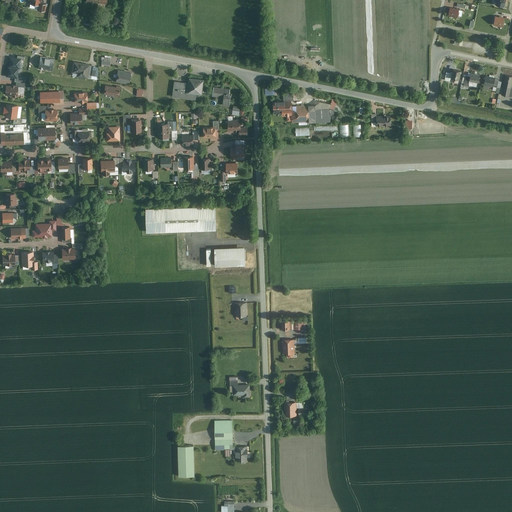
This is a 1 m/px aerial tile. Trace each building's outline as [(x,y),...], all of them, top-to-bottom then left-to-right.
[(47,5),(39,4),(39,6),(38,11),(45,12),(47,5)] [(450,8),(448,15),(458,17),(459,9),(450,8)] [(504,18),(494,16),(492,25),(503,27),(504,18)] [(21,58),(10,57),(8,67),(19,69),(20,69),(21,58)] [(54,60),(41,57),(39,69),(52,71),(54,60)] [(91,65),(74,62),(72,73),(78,74),(77,77),(88,79),(91,65)] [(458,83),(460,71),(453,69),(453,72),(448,71),(449,67),(445,66),(444,72),(446,73),(444,80),(458,83)] [(18,79),(19,69),(8,67),(7,67),(6,77),(18,79)] [(131,73),(118,71),(116,82),(129,85),(131,73)] [(480,74),(469,73),(469,76),(465,76),(463,86),(469,87),(470,81),(478,82),(480,74)] [(511,76),(505,75),(501,95),(510,96),(511,85),(511,76)] [(486,76),(483,88),(496,91),(499,79),(486,76)] [(202,93),(203,79),(188,77),(188,82),(174,80),(172,96),(195,99),(196,93),(202,93)] [(18,87),(6,86),(5,96),(17,98),(18,87)] [(116,88),(106,86),(104,94),(119,97),(121,87),(116,86),(116,88)] [(230,88),(214,86),(212,95),(223,97),(222,104),(228,105),(230,88)] [(284,88),(283,100),(291,100),(292,100),(292,90),(284,88)] [(59,92),(40,92),(40,104),(60,103),(59,92)] [(87,93),(75,93),(75,102),(87,102),(87,93)] [(274,102),(274,112),(283,112),(283,116),(292,115),(291,101),(274,102)] [(334,103),(292,105),(293,124),(331,122),(331,115),(335,113),(334,103)] [(16,118),(18,106),(5,104),(4,116),(14,117),(16,118)] [(57,110),(46,110),(46,121),(57,121),(57,110)] [(79,114),(71,114),(71,125),(82,124),(82,114),(79,114)] [(391,115),(376,115),(377,125),(391,124),(391,115)] [(241,119),(228,119),(228,130),(241,129),(241,119)] [(142,133),(142,120),(131,121),(131,122),(131,133),(142,133)] [(158,124),(158,130),(171,130),(172,130),(174,130),(174,121),(168,121),(168,123),(158,124)] [(341,137),(349,136),(349,124),(340,124),(341,137)] [(354,124),(354,136),(362,136),(362,124),(354,124)] [(215,126),(203,126),(203,137),(215,137),(215,126)] [(119,141),(119,127),(109,128),(109,134),(107,134),(107,141),(119,141)] [(296,128),(297,136),(310,135),(310,127),(296,128)] [(47,141),(46,128),(38,129),(38,141),(47,141)] [(55,128),(46,128),(47,141),(55,141),(55,128)] [(89,132),(79,133),(79,143),(90,143),(89,132)] [(13,146),(13,134),(5,134),(5,146),(13,146)] [(21,134),(13,134),(13,146),(22,146),(21,134)] [(193,134),(182,134),(182,145),(193,144),(193,139),(193,134)] [(235,146),(231,146),(231,158),(237,158),(237,156),(244,156),(244,143),(235,143),(235,146)] [(193,168),(193,156),(183,156),(183,169),(193,168)] [(171,157),(160,157),(160,166),(171,166),(171,157)] [(209,163),(209,157),(200,157),(201,169),(209,169),(209,163)] [(152,169),(152,158),(143,158),(143,170),(152,169)] [(29,159),(18,159),(19,169),(29,169),(29,159)] [(68,159),(58,159),(58,168),(68,168),(68,164),(68,159)] [(92,168),(91,159),(83,159),(83,168),(92,168)] [(113,160),(100,160),(100,171),(101,171),(102,174),(109,174),(109,171),(114,171),(113,160)] [(134,160),(122,161),(123,172),(134,171),(134,160)] [(11,161),(0,161),(0,171),(11,171),(11,165),(11,161)] [(238,162),(226,162),(226,172),(238,172),(238,162)] [(16,194),(5,195),(6,205),(16,204),(16,194)] [(146,209),(147,233),(216,230),(215,206),(146,209)] [(2,213),(2,222),(12,222),(12,213),(2,213)] [(56,229),(56,220),(49,220),(49,223),(36,224),(36,230),(32,230),(33,238),(53,237),(52,229),(56,229)] [(20,229),(11,229),(11,238),(21,238),(21,232),(27,232),(27,227),(20,227),(20,229)] [(70,227),(61,228),(61,238),(62,238),(62,243),(71,242),(70,227)] [(72,249),(62,249),(62,259),(75,258),(75,248),(81,248),(81,244),(72,244),(72,249)] [(246,265),(245,247),(215,248),(215,266),(246,265)] [(33,251),(21,252),(22,266),(32,266),(32,269),(38,269),(37,261),(34,261),(33,251)] [(53,252),(42,252),(42,262),(52,262),(52,267),(58,267),(57,254),(53,254),(53,252)] [(15,254),(3,254),(3,266),(15,265),(15,261),(18,261),(18,255),(15,255),(15,254)] [(246,303),(235,303),(235,316),(246,316),(246,303)] [(281,322),(281,330),(304,329),(304,322),(281,322)] [(296,338),(283,339),(284,354),(286,354),(287,357),(295,356),(294,344),(296,344),(296,338)] [(238,377),(229,377),(229,394),(233,394),(233,395),(242,395),(243,397),(250,397),(250,384),(238,384),(238,377)] [(303,403),(285,403),(285,416),(309,416),(309,408),(303,408),(303,403)] [(232,420),(214,420),(215,450),(233,449),(232,420)] [(178,446),(179,477),(195,476),(194,445),(178,446)] [(246,447),(235,447),(235,460),(239,459),(239,463),(247,463),(246,447)]
